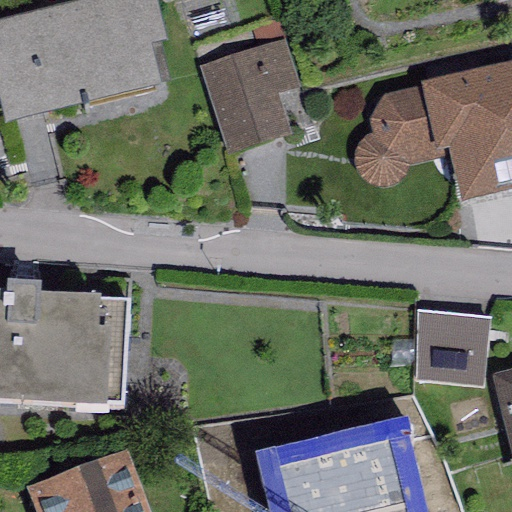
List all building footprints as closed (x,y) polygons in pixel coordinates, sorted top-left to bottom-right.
[(154,0),(98,0),(0,23),(0,112),(4,130),(159,93),(149,49),(165,45),(154,0)] [(284,43),(199,71),(228,160),(313,132),(284,43)] [(511,68),(420,88),(420,91),(384,99),(367,124),(369,139),(362,143),(357,150),(354,157),(353,165),(354,173),(358,180),(364,186),(371,190),(379,191),(387,191),(394,188),(400,183),(405,176),(407,168),(436,162),(450,159),(461,211),(511,199),(511,68)] [(6,300),(0,299),(0,412),(106,420),(107,415),(121,416),(128,309),(39,303),(40,293),(6,290),(6,300)] [(511,377),(492,382),(511,466),(511,377)] [(400,423),(300,443),(313,511),(403,511),(417,509),(400,423)] [(144,511),(125,459),(26,495),(32,511),(144,511)]
